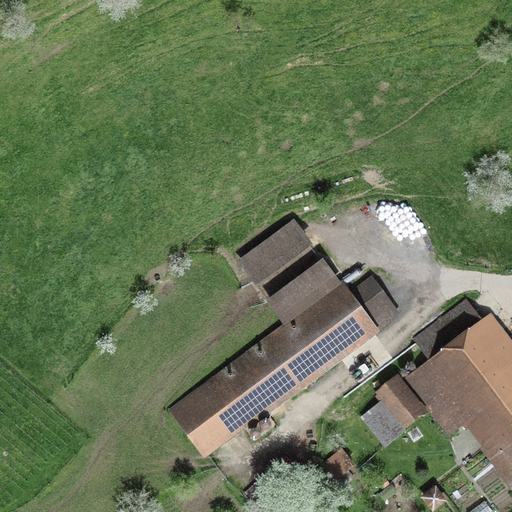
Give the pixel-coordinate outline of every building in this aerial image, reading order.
[(167,411),(204,461),(380,334),(379,333),(401,317),(373,278),(350,294),(344,285),(342,286),(294,221),(236,263),(283,327),(167,411)] [(511,339),(490,311),(482,317),(466,297),(413,338),(427,357),(403,376),(449,434),(462,424),(466,429),(461,432),(475,450),(480,447),(511,487),(511,339)] [(427,410),(396,373),(373,392),(379,399),(358,416),(383,446),(427,410)] [(321,468),(332,482),(351,466),(341,452),(321,468)] [(275,474),(259,486),(268,498),(284,486),(275,474)] [(433,510),(448,499),(434,482),(420,493),(433,510)]
